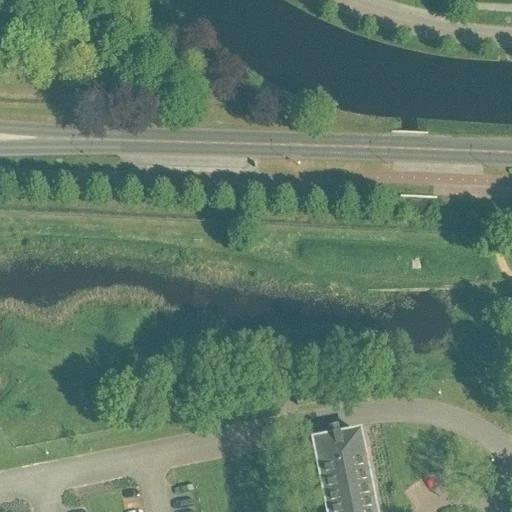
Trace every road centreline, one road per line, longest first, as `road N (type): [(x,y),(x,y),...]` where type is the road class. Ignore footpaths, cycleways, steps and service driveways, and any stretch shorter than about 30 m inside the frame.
road 1 (secondary): [(511,154),(45,140)]
road 2 (unclassified): [(511,41),(426,30),(337,0)]
